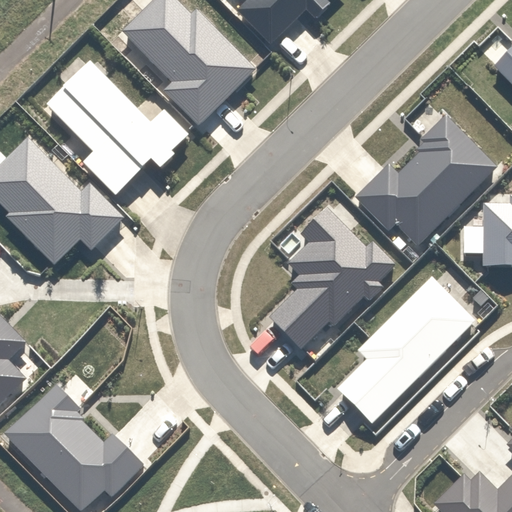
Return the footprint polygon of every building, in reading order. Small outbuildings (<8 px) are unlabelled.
[(182,0),(156,0),(121,35),(166,80),(156,89),(198,131),(256,73),(182,0)] [(250,0),(240,11),(266,36),(300,0),(303,0),(316,12),(328,0),(250,0)] [(511,46),(490,68),(511,90),(511,46)] [(92,62),(45,106),(89,152),(80,162),(117,201),(185,136),(165,115),(154,126),(92,62)] [(423,248),(503,166),(445,110),(418,138),(426,146),(398,175),(388,165),(353,201),(390,236),(399,226),(423,248)] [(301,286),(273,316),(301,342),(332,310),(338,315),(368,284),(377,293),(407,261),(373,229),(361,232),(323,197),(291,232),(304,244),(282,268),(301,286)] [(510,209),(483,208),(483,264),(506,264),(507,255),(511,254),(511,201),(510,201),(510,209)] [(468,320),(429,279),(368,338),(382,352),(344,388),(370,415),(468,320)] [(439,511),(511,511),(511,472),(496,487),(487,477),(477,487),(468,477),(435,507),(439,511)]
